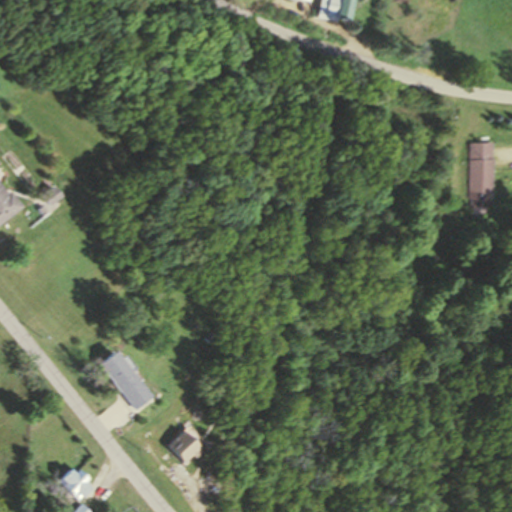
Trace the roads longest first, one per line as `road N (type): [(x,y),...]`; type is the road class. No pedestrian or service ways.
road 1 (residential): [(511,95),(403,75),(213,0)]
road 2 (residential): [(169,511),(0,305)]
